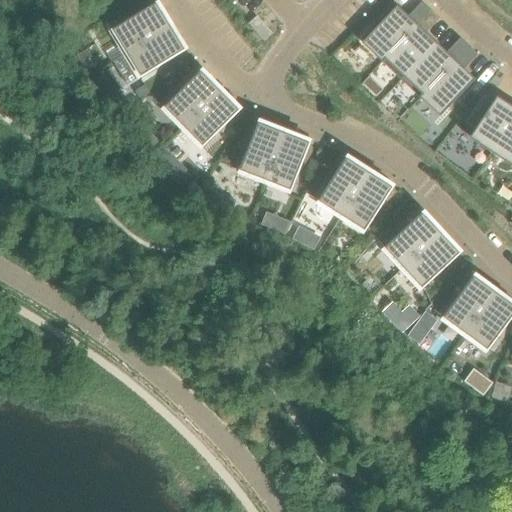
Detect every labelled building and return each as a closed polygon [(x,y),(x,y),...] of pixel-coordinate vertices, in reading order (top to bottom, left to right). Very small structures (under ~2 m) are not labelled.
[(396,6),(363,41),(383,59),(430,11),(421,2),(407,17),(396,6)] [(156,3),(112,30),(127,53),(156,36),(170,26),(156,3)] [(430,11),(383,59),(402,78),(435,43),(425,33),(438,19),(430,11)] [(156,36),(127,53),(141,77),(185,50),(170,26),(156,36)] [(252,31),(244,38),(255,49),(263,42),(252,31)] [(435,43),(402,78),(421,96),(468,47),(459,39),(445,53),(435,43)] [(468,47),(421,96),(441,115),(474,80),(463,70),(477,55),(468,47)] [(201,71),(164,107),(183,127),(207,103),(220,91),(201,71)] [(368,76),(361,84),(367,90),(374,82),(368,76)] [(207,103),(183,127),(202,146),(239,110),(220,91),(207,103)] [(511,107),(496,97),(471,136),(492,150),(511,120),(511,107)] [(511,120),(492,150),(511,162),(511,120)] [(258,122),(239,170),(265,180),(277,148),(283,132),(258,122)] [(277,148),(265,180),(290,190),(309,142),(283,132),(277,148)] [(163,147),(152,158),(176,182),(187,171),(163,147)] [(345,158),(318,201),(341,216),(359,187),(369,173),(345,158)] [(359,187),(341,216),(364,231),(392,187),(369,173),(359,187)] [(422,213),(384,248),(403,268),(428,245),(441,233),(422,213)] [(281,221),(277,232),(284,234),(289,224),(281,221)] [(300,227),(294,239),(313,249),(319,237),(300,227)] [(428,245),(403,268),(422,288),(459,253),(441,233),(428,245)] [(473,276),(443,317),(465,334),(485,306),(495,292),(473,276)] [(485,306),(465,334),(487,350),(511,315),(511,304),(495,292),(485,306)] [(425,312),(407,336),(419,345),(437,321),(425,312)] [(484,380),(476,392),(483,397),(491,385),(484,380)]
